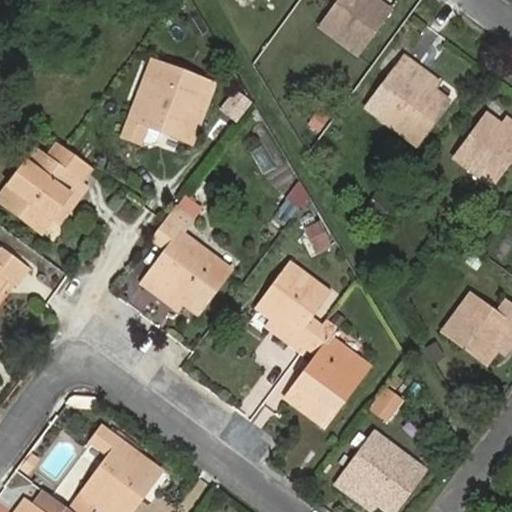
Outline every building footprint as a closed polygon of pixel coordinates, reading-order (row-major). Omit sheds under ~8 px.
[(370,0),(336,0),(317,27),(354,54),(386,12),(371,1),(370,0)] [(415,67),(422,58),(409,48),(391,72),(403,80),(384,108),(421,136),(452,93),(437,83),(415,67)] [(444,76),(422,58),(415,67),(437,83),(444,76)] [(152,62),(124,137),(141,144),(141,142),(150,145),(158,143),(162,132),(192,143),(214,86),(152,62)] [(312,109),(305,128),(319,134),(327,115),(312,109)] [(511,137),(500,128),(486,118),(454,161),(490,187),(510,160),(511,161),(511,137)] [(511,125),(505,121),(500,128),(511,137),(511,125)] [(0,200),(42,232),(53,217),(69,195),(77,201),(86,189),(36,151),(0,200)] [(189,198),(179,211),(192,220),(201,207),(189,198)] [(176,208),(153,239),(168,250),(144,283),(158,294),(163,288),(197,314),(230,270),(182,234),(192,220),(179,211),(176,208)] [(27,270),(1,251),(0,252),(0,289),(8,278),(17,284),(27,270)] [(293,336),(288,342),(302,353),(306,347),(322,326),(310,318),(329,292),(291,264),(258,309),(293,336)] [(489,359),(495,351),(496,350),(511,329),(511,307),(508,304),(498,317),(470,296),(462,308),(455,316),(489,359)] [(337,331),(325,322),(322,326),(306,347),(318,356),(309,368),(312,371),(303,383),(300,381),(286,399),(324,427),(349,393),(343,388),(363,362),(331,338),(337,331)] [(511,329),(496,350),(503,355),(511,342),(511,329)] [(387,389),(371,409),(386,420),(401,400),(387,389)] [(110,457),(82,495),(98,507),(103,511),(131,511),(161,473),(137,455),(136,457),(101,431),(92,443),(110,457)] [(375,435),(337,484),(351,494),(356,488),(387,511),(393,511),(424,472),(375,435)] [(76,497),(97,453),(82,446),(61,489),(76,497)] [(32,455),(23,466),(30,472),(39,461),(32,455)] [(37,511),(73,511),(71,510),(43,490),(31,507),(37,511)] [(82,495),(71,510),(73,511),(94,511),(98,507),(82,495)] [(37,511),(31,507),(25,502),(17,511),(37,511)]
